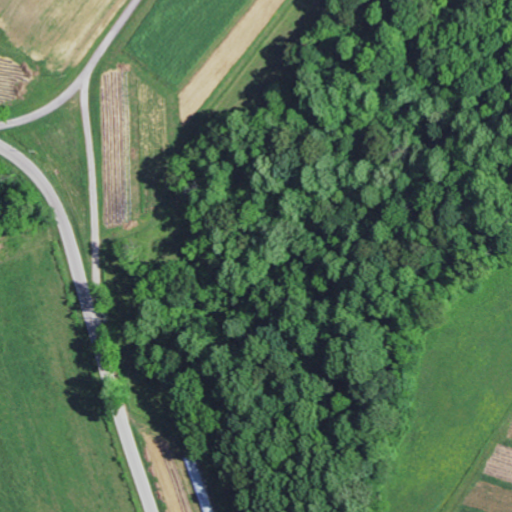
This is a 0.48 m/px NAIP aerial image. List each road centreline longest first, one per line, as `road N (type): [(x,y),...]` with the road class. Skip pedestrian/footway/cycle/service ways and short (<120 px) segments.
road 1 (tertiary): [(152,511),(65,226),(38,179),(0,146)]
road 2 (residential): [(91,314),(98,297),(85,93),(88,75),(143,0)]
